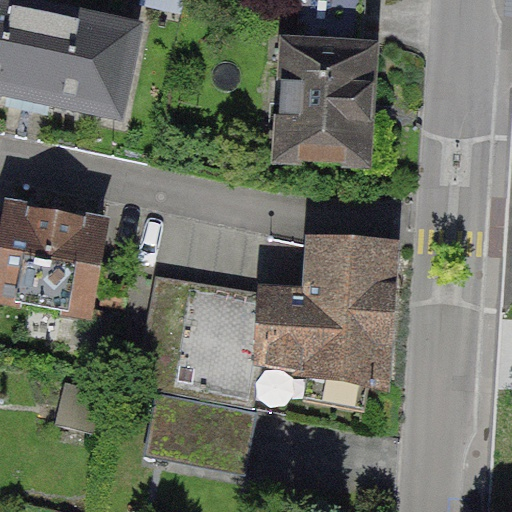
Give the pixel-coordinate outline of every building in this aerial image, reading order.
[(371,126),(375,53),(362,52),(365,0),(304,0),(301,49),(286,48),(280,162),(382,167),(385,127),(371,126)] [(0,113),(37,121),(57,14),(0,2),(0,113)] [(37,121),(131,138),(151,32),(57,14),(37,121)] [(127,232),(17,215),(0,324),(0,333),(109,350),(127,232)] [(385,389),(396,256),(314,249),(309,301),(266,297),(264,351),(244,348),(252,294),(158,278),(138,388),(255,410),(265,368),(385,389)] [(260,421),(159,402),(147,463),(247,483),(260,421)]
